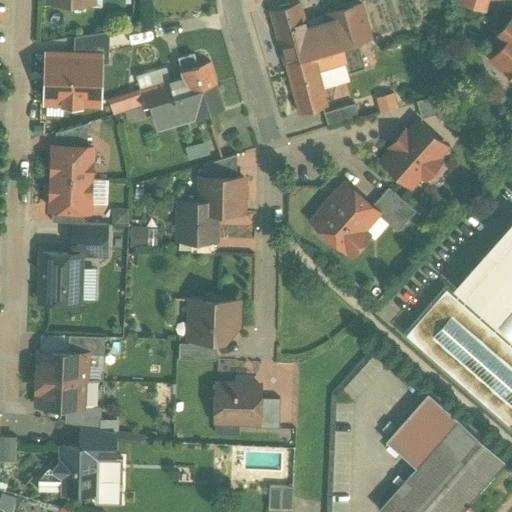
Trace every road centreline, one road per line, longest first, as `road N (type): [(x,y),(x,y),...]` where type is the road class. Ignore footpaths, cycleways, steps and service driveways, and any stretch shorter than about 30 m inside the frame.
road 1 (residential): [(269,356),(272,163),(266,107),(232,0)]
road 2 (residential): [(30,0),(20,286),(12,322),(0,327)]
